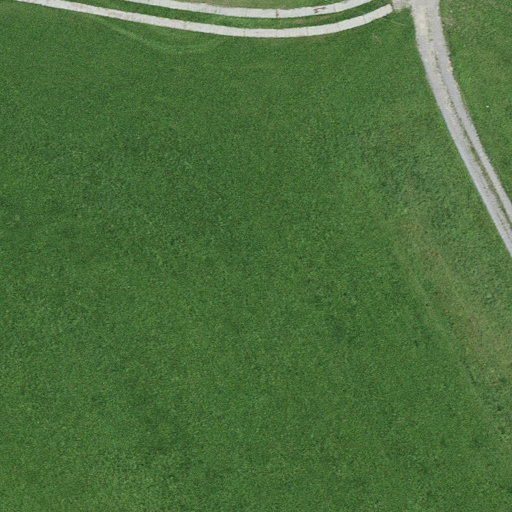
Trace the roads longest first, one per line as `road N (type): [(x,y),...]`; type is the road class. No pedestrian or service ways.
road 1 (track): [(66,0),(217,24),(336,19),(389,0)]
road 2 (track): [(511,236),(431,43),(427,0)]
